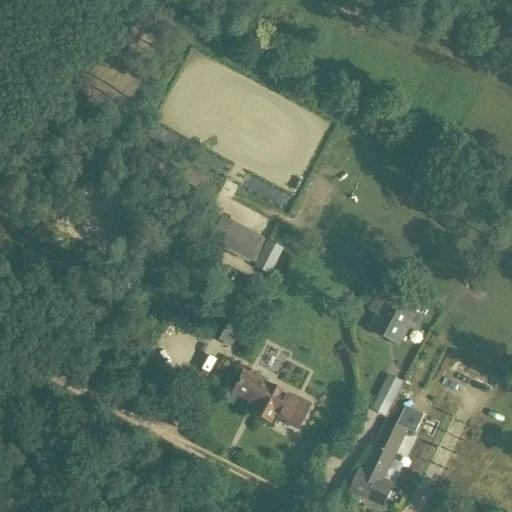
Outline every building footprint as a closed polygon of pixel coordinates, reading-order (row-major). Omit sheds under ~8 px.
[(269,276),(283,249),(232,223),(219,249),(248,265),(250,263),(254,265),(253,268),(269,276)] [(401,346),(415,319),(387,304),(373,331),(401,346)] [(230,349),(241,325),(215,312),(204,336),(230,349)] [(265,388),(264,387),(268,380),(238,365),(229,383),(236,386),(233,391),(257,404),(252,415),(267,423),(272,413),(286,420),(285,422),(297,429),(310,404),(300,399),(297,404),(281,396),(282,394),(266,386),(265,388)] [(392,397),(401,381),(388,375),(380,391),(392,397)] [(385,480),(409,430),(387,420),(362,471),(359,470),(348,493),(384,510),(396,485),(385,480)]
